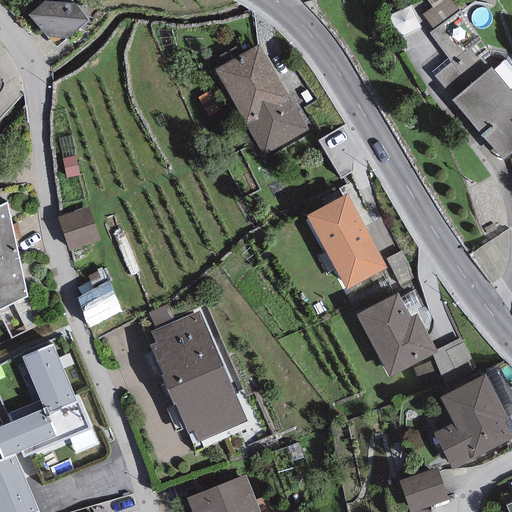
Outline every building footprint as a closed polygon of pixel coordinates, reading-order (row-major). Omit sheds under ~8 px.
[(433,30),(459,12),(450,0),(425,0),(431,8),(422,14),(433,30)] [(28,15),(48,39),(55,49),(88,21),(77,4),(44,2),(28,15)] [(407,45),(428,31),(411,7),(390,21),(407,45)] [(433,30),(429,34),(450,63),(469,49),(481,41),(459,12),(433,30)] [(259,44),(214,70),(263,156),(309,130),(259,44)] [(511,91),(511,92),(491,67),(489,69),(480,58),(478,59),(469,49),(450,63),(435,77),(453,99),(451,100),(502,161),(511,153),(511,91)] [(347,195),(306,216),(344,290),(385,269),(347,195)] [(6,203),(0,206),(0,309),(27,296),(6,203)] [(57,217),(68,251),(99,242),(88,207),(57,217)] [(402,252),(386,259),(400,287),(415,279),(402,252)] [(76,298),(90,329),(122,312),(108,282),(76,298)] [(398,293),(355,315),(389,378),(432,355),(437,352),(436,350),(417,314),(410,317),(398,293)] [(199,311),(150,332),(155,343),(149,346),(162,376),(160,376),(172,405),(175,403),(188,434),(194,432),(198,442),(247,421),(199,311)] [(461,338),(436,350),(437,352),(432,355),(434,360),(444,383),(446,386),(476,370),(461,338)] [(52,345),(22,357),(44,409),(3,426),(0,427),(0,455),(1,459),(14,454),(20,451),(23,458),(91,429),(77,396),(74,397),(52,345)] [(434,360),(413,369),(423,391),(444,383),(434,360)] [(511,392),(499,368),(485,375),(507,417),(509,416),(511,414),(511,392)] [(453,424),(433,434),(451,469),(511,439),(510,436),(503,422),(508,419),(507,417),(485,375),(440,398),(453,424)] [(511,435),(511,421),(509,416),(507,417),(508,419),(503,422),(510,436),(511,435)] [(1,459),(0,459),(0,511),(38,511),(39,511),(14,454),(1,459)] [(399,481),(409,511),(411,511),(447,500),(436,469),(399,481)] [(261,511),(246,474),(186,499),(191,511),(261,511)]
